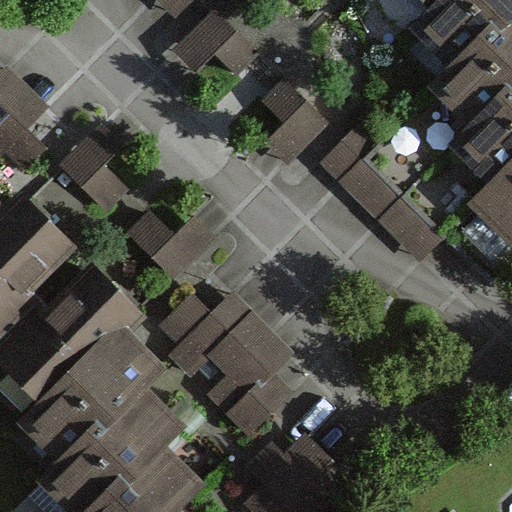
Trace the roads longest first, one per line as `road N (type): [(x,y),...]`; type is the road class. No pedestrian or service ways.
road 1 (residential): [(304,249),(319,341),(335,368),(378,404),(424,407),(456,394),(510,324)]
road 2 (residential): [(118,57),(304,249)]
road 3 (residential): [(304,249),(358,261),(510,324)]
road 4 (residential): [(0,19),(118,57)]
